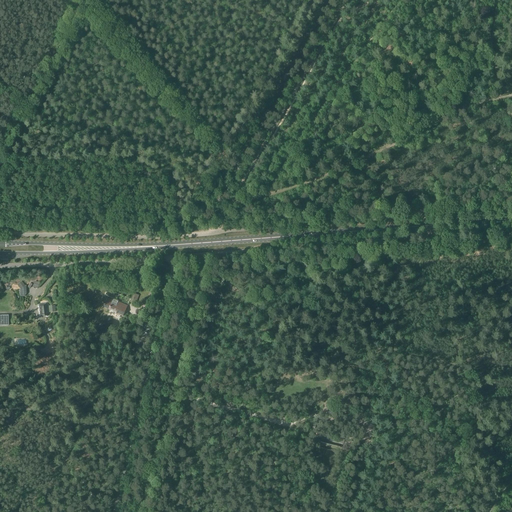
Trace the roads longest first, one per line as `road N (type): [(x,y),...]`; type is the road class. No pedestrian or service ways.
road 1 (primary): [(167,245),(511,219)]
road 2 (track): [(511,93),(452,105),(390,146),(234,203)]
road 3 (unknown): [(216,232),(345,0)]
road 4 (track): [(143,511),(203,253)]
road 5 (track): [(351,511),(410,276)]
road 6 (unclassified): [(220,231),(116,236),(0,228)]
road 7 (track): [(86,0),(222,156)]
road 8 (track): [(146,374),(266,419),(293,422),(320,412)]
road 9 (track): [(312,0),(222,156)]
road 10 (unclassified): [(0,152),(86,0)]
road 11 (unclassified): [(0,266),(173,256)]
road 12 (track): [(486,511),(386,373)]
road 13 (primary): [(0,252),(167,245)]
road 14 (primary): [(167,245),(0,242)]
road 15 (track): [(0,409),(132,430)]
road 16 (unclassified): [(146,374),(173,256)]
